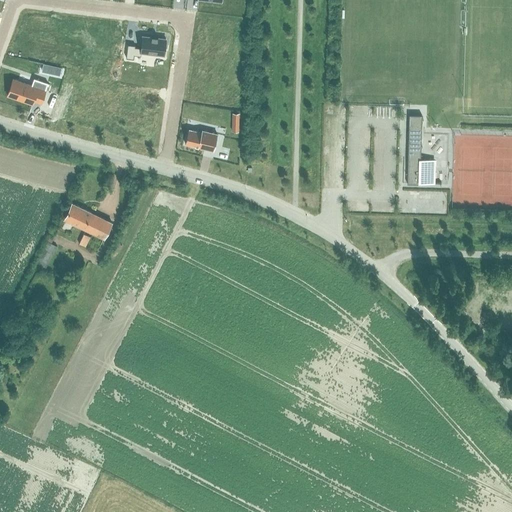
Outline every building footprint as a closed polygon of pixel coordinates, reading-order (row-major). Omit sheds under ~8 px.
[(55,41),(57,25),(33,23),(31,38),(55,41)] [(118,50),(120,33),(92,30),(90,47),(118,50)] [(126,46),(124,58),(132,59),(133,55),(139,55),(139,52),(163,55),(165,39),(156,37),(157,37),(150,36),(150,37),(141,36),(140,49),(133,49),(134,47),(126,46)] [(65,66),(67,50),(59,49),(58,55),(57,65),(65,66)] [(13,78),(7,95),(34,105),(36,101),(41,103),(45,90),(13,78)] [(118,93),(120,81),(109,78),(106,90),(118,93)] [(64,97),(60,113),(94,121),(98,103),(80,99),(80,101),(64,97)] [(421,159),(421,132),(422,115),(409,114),(407,183),(420,184),(420,182),(432,182),(433,160),(421,159)] [(189,129),(185,143),(212,150),(213,150),(217,133),(202,130),(202,132),(189,129)] [(72,203),(64,219),(103,238),(111,222),(72,203)] [(83,234),(79,243),(86,246),(90,237),(83,234)]
